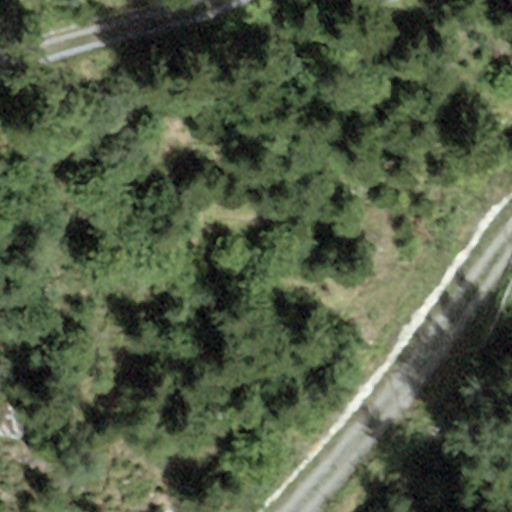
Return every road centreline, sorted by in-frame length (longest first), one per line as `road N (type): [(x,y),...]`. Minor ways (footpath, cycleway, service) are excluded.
road 1 (track): [(511,220),(450,365),(326,511)]
road 2 (track): [(0,71),(227,0)]
